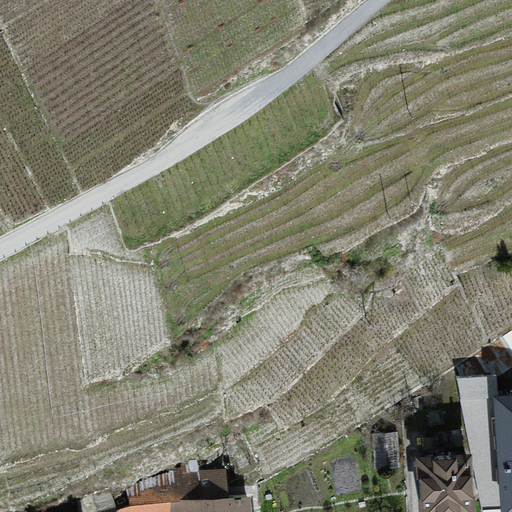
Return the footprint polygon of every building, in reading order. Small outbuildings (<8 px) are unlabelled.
[(511,365),(511,329),(454,367),(455,375),(496,372),(496,375),(511,365)] [(482,510),(495,510),(488,391),(497,391),(496,375),(496,372),(455,375),(482,510)] [(511,389),(497,391),(488,391),(495,510),(511,508),(511,389)] [(466,449),(415,452),(418,511),(441,511),(470,510),(466,449)] [(245,511),(245,494),(227,494),(225,468),(173,469),(174,498),(174,511),(245,511)] [(115,509),(106,511),(174,511),(174,498),(173,469),(127,488),(128,504),(115,509)] [(106,511),(115,509),(110,488),(79,497),(81,511),(106,511)]
